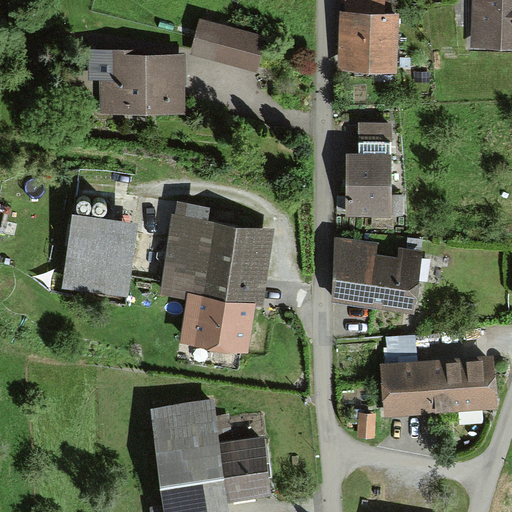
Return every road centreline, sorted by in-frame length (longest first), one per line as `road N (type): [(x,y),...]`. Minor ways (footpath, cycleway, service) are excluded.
road 1 (residential): [(327,452),(320,0)]
road 2 (residential): [(485,475),(327,452)]
